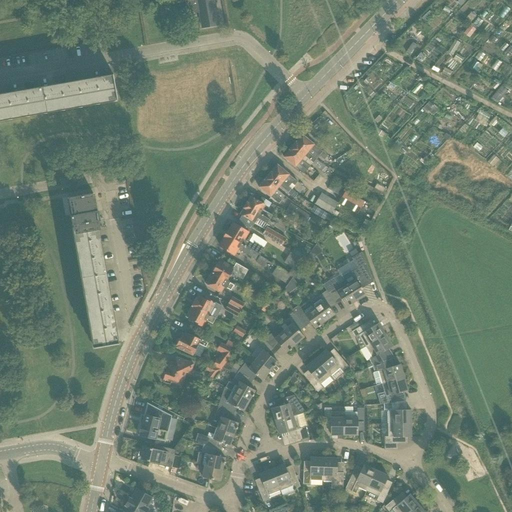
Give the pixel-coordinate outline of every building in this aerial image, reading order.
[(213,0),(176,0),(177,3),(185,1),(187,15),(199,13),(202,27),(218,24),(213,0)] [(427,13),(421,18),(425,22),(430,16),(427,13)] [(474,61),(470,67),(475,70),(479,64),(474,61)] [(0,120),(118,100),(114,78),(113,78),(0,97),(0,120)] [(495,93),(491,99),(497,104),(502,98),(495,93)] [(378,129),(375,133),(381,138),(384,134),(378,129)] [(302,135),(296,142),(308,152),(316,159),(319,156),(320,156),(323,152),(302,135)] [(296,142),(290,150),(310,167),(313,163),(316,159),(308,152),(296,142)] [(310,167),(290,150),(284,157),(292,163),(304,174),(310,167)] [(316,159),(313,163),(324,173),(328,169),(316,159)] [(277,165),(271,172),(282,182),(283,182),(289,187),(292,183),(294,185),(297,181),(277,165)] [(328,169),(324,173),(330,177),(334,170),(329,167),(328,169)] [(271,172),(265,180),(276,189),(279,186),(288,193),(287,193),(294,198),(297,194),(296,193),(291,189),(289,187),(283,182),(282,182),(271,172)] [(265,180),(259,188),(263,191),(262,191),(265,194),(266,193),(278,204),(285,196),(281,193),(276,189),(265,180)] [(331,183),(327,189),(341,197),(344,191),(331,183)] [(376,184),(372,192),(382,196),(386,189),(376,184)] [(345,191),(338,203),(357,214),(364,202),(345,191)] [(116,343),(97,231),(95,222),(98,222),(96,211),(97,211),(93,193),(68,198),(94,347),(119,343),(119,342),(116,343)] [(315,204),(331,213),(333,209),(337,202),(323,195),(321,193),(315,204)] [(251,197),(245,205),(270,220),(272,215),(263,210),(265,205),(262,203),(251,197)] [(287,211),(305,222),(309,215),(291,204),(287,211)] [(245,205),(240,214),(241,214),(254,222),(255,223),(258,218),(266,223),(267,224),(273,227),(275,223),(270,220),(245,205)] [(328,213),(314,205),(310,210),(324,219),(328,213)] [(235,224),(248,232),(254,222),(241,214),(235,224)] [(272,215),(270,220),(275,223),(285,229),(287,225),(272,215)] [(258,218),(255,223),(264,228),(266,223),(258,218)] [(233,223),(226,234),(250,249),(259,255),(264,248),(249,239),(252,235),(248,232),(235,224),(233,223)] [(362,224),(358,231),(364,234),(368,227),(362,224)] [(263,234),(281,245),(286,238),(267,227),(263,234)] [(250,249),(226,234),(220,245),(234,254),(235,253),(239,256),(242,251),(247,254),(257,260),(259,256),(259,255),(250,249)] [(252,235),(249,239),(264,248),(267,243),(253,234),(252,235)] [(317,242),(305,260),(308,265),(314,262),(312,259),(313,258),(323,252),(320,248),(318,244),(317,242)] [(295,247),(291,253),(302,260),(306,255),(295,247)] [(353,260),(337,270),(343,281),(346,285),(356,301),(366,294),(362,288),(360,284),(366,280),(371,277),(361,252),(352,258),(353,260)] [(290,253),(283,264),(292,269),(295,272),(302,260),(291,253),(290,253)] [(257,260),(255,262),(264,267),(268,261),(259,256),(257,260)] [(213,271),(212,273),(227,281),(231,272),(238,276),(242,279),(247,269),(245,268),(236,263),(233,268),(228,265),(219,260),(215,267),(214,267),(212,270),(213,271)] [(271,274),(286,284),(291,276),(276,266),(271,274)] [(212,273),(206,283),(214,288),(220,292),(224,286),(231,290),(234,285),(227,281),(212,273)] [(299,285),(292,276),(284,288),(288,293),(299,285)] [(323,284),(327,290),(333,301),(340,297),(346,307),(351,304),(351,305),(353,304),(353,303),(356,301),(346,285),(343,281),(338,284),(334,278),(323,284)] [(316,298),(311,302),(314,307),(325,322),(334,315),(330,308),(328,305),(333,301),(327,290),(316,298)] [(196,298),(192,306),(193,307),(215,319),(220,310),(222,306),(206,298),(206,299),(199,295),(198,299),(196,298)] [(232,297),(228,303),(241,310),(244,304),(232,297)] [(261,305),(258,308),(264,312),(269,305),(263,301),(260,304),(261,305)] [(296,307),(292,310),(294,313),(296,315),(302,323),(308,319),(310,322),(315,329),(325,322),(314,307),(311,302),(310,301),(300,308),(298,305),(297,306),(296,307)] [(228,303),(224,310),(237,317),(241,310),(228,303)] [(215,319),(193,307),(191,312),(189,311),(187,315),(188,316),(187,317),(194,321),(193,322),(202,327),(206,320),(213,324),(215,319)] [(288,327),(283,331),(295,345),(296,344),(304,337),(299,331),(297,328),(302,323),(296,315),(294,313),(284,322),(284,323),(288,327)] [(361,339),(366,346),(384,335),(378,324),(379,324),(378,323),(366,330),(360,320),(349,327),(358,341),(361,339)] [(275,330),(264,340),(273,348),(278,343),(286,353),(289,350),(290,351),(292,349),(291,348),(295,345),(283,331),(278,335),(275,330)] [(186,350),(186,349),(199,355),(202,348),(198,346),(199,343),(206,347),(208,343),(186,332),(186,333),(189,334),(188,336),(182,333),(180,338),(178,338),(177,342),(177,343),(177,345),(185,348),(184,350),(186,350)] [(369,360),(373,366),(384,360),(394,356),(389,348),(392,346),(392,345),(391,346),(384,335),(366,346),(372,358),(369,360)] [(263,350),(256,359),(270,371),(273,367),(274,367),(276,365),(275,365),(278,362),(268,354),(273,348),(264,340),(259,346),(263,350)] [(217,358),(212,366),(221,369),(235,350),(220,342),(216,350),(222,353),(218,359),(217,358)] [(326,351),(316,359),(330,376),(340,368),(343,371),(348,366),(340,356),(335,361),(326,350),(326,351)] [(376,385),(382,384),(403,377),(400,365),(400,364),(396,365),(394,356),(384,360),(373,366),(375,372),(373,373),(376,385)] [(164,377),(163,379),(165,380),(164,382),(170,385),(171,382),(180,385),(184,375),(185,372),(190,374),(193,364),(193,363),(192,363),(192,364),(187,362),(178,358),(177,357),(176,358),(174,364),(171,363),(168,370),(167,369),(166,371),(165,372),(163,376),(164,377)] [(247,360),(238,371),(249,378),(253,373),(262,380),(270,371),(256,359),(252,364),(247,360)] [(330,376),(316,359),(307,367),(306,367),(308,370),(315,378),(310,382),(318,392),(323,387),(321,384),(330,376)] [(207,377),(213,380),(221,369),(212,366),(207,364),(205,369),(211,372),(207,377)] [(229,382),(226,387),(249,401),(252,396),(253,396),(254,394),(253,394),(255,390),(245,385),(248,378),(249,378),(238,371),(233,367),(231,370),(237,374),(231,384),(229,382)] [(330,376),(334,380),(344,372),(343,371),(340,368),(330,376)] [(315,378),(308,370),(303,374),(310,382),(315,378)] [(334,380),(330,376),(321,384),(323,387),(324,389),(334,380)] [(384,392),(377,394),(380,404),(384,404),(396,402),(394,394),(404,391),(408,390),(408,389),(407,390),(403,377),(382,384),(384,392)] [(225,387),(218,407),(230,412),(230,411),(233,406),(244,411),(249,401),(226,387),(225,387)] [(294,395),(276,400),(277,405),(279,404),(279,406),(278,407),(272,408),(275,421),(298,415),(301,414),(305,412),(294,395)] [(388,411),(388,424),(410,423),(410,410),(411,410),(396,410),(396,402),(384,404),(384,411),(388,411)] [(139,435),(165,442),(172,416),(147,403),(146,404),(147,404),(145,415),(144,415),(144,418),(143,417),(143,418),(143,419),(144,419),(143,423),(142,423),(139,435)] [(219,422),(217,428),(234,434),(236,429),(237,429),(238,427),(237,426),(238,423),(227,419),(230,412),(218,407),(214,420),(219,422)] [(332,434),(344,434),(344,412),(331,412),(331,408),(324,408),(324,421),(331,421),(331,430),(331,435),(332,435),(332,434)] [(344,412),(344,434),(357,434),(357,435),(358,435),(358,431),(358,429),(360,429),(360,431),(364,431),(364,408),(357,408),(357,412),(353,412),(353,408),(344,408),(344,412)] [(301,414),(298,415),(301,427),(305,426),(307,426),(303,413),(301,414)] [(298,415),(275,421),(279,434),(280,434),(287,432),(288,435),(290,444),(301,441),(301,440),(309,438),(305,426),(301,427),(298,415)] [(410,423),(388,424),(388,437),(384,437),(384,444),(397,443),(397,437),(407,437),(411,436),(410,436),(410,423)] [(194,442),(203,444),(215,448),(215,447),(218,441),(230,445),(234,434),(217,428),(215,435),(208,432),(207,437),(197,433),(194,442)] [(176,450),(160,446),(150,444),(149,448),(144,447),(141,459),(157,463),(156,464),(171,468),(172,467),(175,455),(176,450)] [(205,465),(223,469),(224,464),(225,464),(225,462),(224,461),(225,457),(214,455),(215,448),(203,444),(201,453),(199,452),(197,464),(205,465)] [(175,455),(172,467),(179,469),(181,459),(182,457),(175,455)] [(310,480),(323,481),(324,459),(311,458),(311,457),(310,460),(310,471),(303,471),(303,484),(310,484),(310,480)] [(324,459),(323,481),(331,481),(331,489),(343,489),(344,473),(337,472),(337,462),(337,458),(337,459),(324,459)] [(284,464),(272,469),(280,490),(292,485),(294,489),(300,486),(296,475),(289,477),(285,467),(284,464)] [(289,477),(296,475),(292,464),(285,467),(289,477)] [(223,469),(205,465),(202,477),(220,481),(223,469)] [(347,484),(345,488),(354,492),(355,493),(358,487),(366,491),(369,484),(376,471),(364,466),(364,465),(362,468),(358,478),(352,475),(348,484),(347,484)] [(356,466),(352,475),(358,478),(362,468),(356,466)] [(280,490),(272,469),(259,474),(261,477),(265,487),(259,490),(263,501),(270,499),(268,495),(280,490)] [(366,491),(365,495),(374,499),(377,501),(383,503),(384,501),(388,492),(382,489),(386,480),(388,476),(387,476),(387,477),(376,471),(369,484),(366,491)] [(255,479),(259,490),(265,487),(261,477),(255,479)] [(382,489),(388,492),(392,483),(386,480),(382,489)] [(292,485),(280,490),(283,496),(295,491),(294,489),(292,485)] [(124,511),(125,511),(146,511),(149,509),(147,508),(153,498),(148,495),(148,493),(147,492),(146,491),(145,490),(143,490),(142,491),(137,489),(131,499),(130,498),(125,505),(127,506),(124,511)] [(402,492),(394,498),(399,503),(407,497),(402,492)] [(392,509),(394,511),(409,511),(418,505),(409,495),(410,495),(410,494),(407,497),(399,503),(394,498),(385,507),(389,511),(392,509)]
